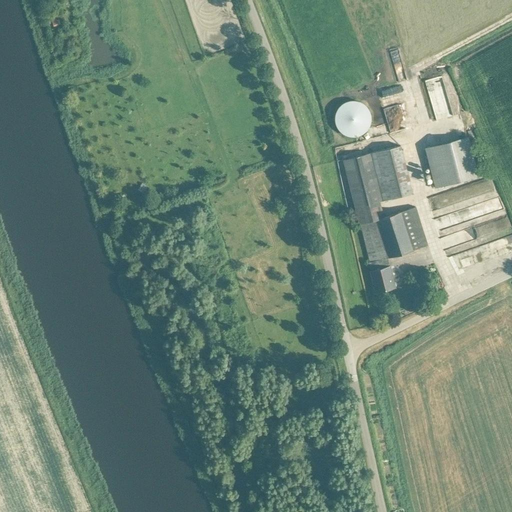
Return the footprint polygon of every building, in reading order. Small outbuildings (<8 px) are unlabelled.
[(361,135),(363,134),(367,131),(369,128),(370,124),(371,121),(371,118),(371,116),(370,113),(368,110),(367,107),(365,105),(363,103),(361,102),(358,101),(354,101),(351,101),(347,101),(343,103),(340,105),(338,108),(336,112),(335,115),(335,118),(335,123),(336,126),(338,128),(340,131),(342,133),(346,135),(348,136),(352,137),(355,137),(359,136),(361,135)] [(437,124),(449,122),(446,109),(434,111),(437,124)] [(466,137),(426,147),(437,187),(476,177),(466,137)] [(370,262),(387,258),(427,246),(415,207),(383,217),(379,202),(412,193),(402,155),(400,147),(343,160),(359,224),(360,224),(370,262)] [(142,183),(137,190),(143,193),(148,187),(142,183)] [(462,193),(464,204),(490,198),(488,187),(462,193)] [(498,207),(457,220),(459,227),(469,224),(470,225),(488,219),(489,223),(501,219),(498,207)] [(433,226),(437,236),(456,230),(453,220),(433,226)] [(440,253),(509,234),(506,223),(437,243),(440,253)] [(387,258),(370,262),(368,262),(376,292),(395,287),(387,258)]
